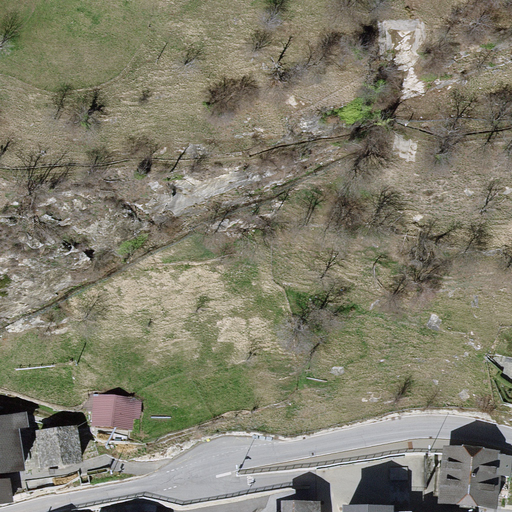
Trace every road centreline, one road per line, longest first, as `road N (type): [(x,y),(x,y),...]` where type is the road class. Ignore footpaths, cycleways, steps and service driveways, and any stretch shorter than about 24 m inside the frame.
road 1 (tertiary): [(174,477),(408,427),(511,440)]
road 2 (residential): [(174,477),(216,491),(340,483)]
road 3 (tertiary): [(17,511),(174,477)]
